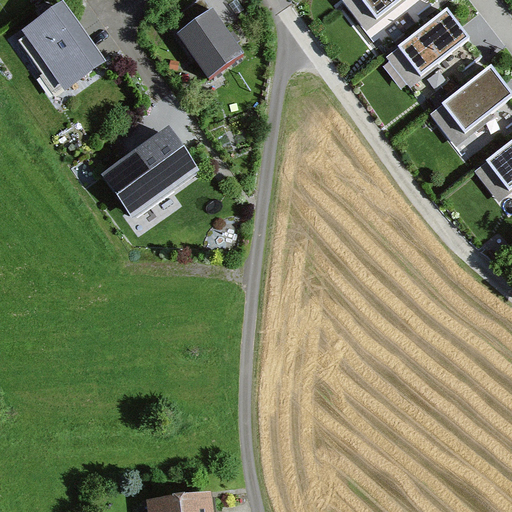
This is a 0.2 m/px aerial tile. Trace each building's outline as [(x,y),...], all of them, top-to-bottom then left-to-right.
[(101,61),(57,0),(56,0),(16,29),(59,90),(101,61)] [(433,2),(431,0),(355,0),(344,9),(373,48),(433,2)] [(241,59),(202,1),(167,26),(178,41),(209,85),(241,59)] [(449,20),(389,66),(419,104),(478,58),(449,20)] [(511,103),(490,76),(433,120),(464,160),(511,123),(511,103)] [(196,175),(166,134),(103,180),(133,221),(196,175)] [(511,150),(478,178),(509,217),(511,214),(511,150)] [(207,511),(206,496),(144,502),(144,511),(207,511)]
